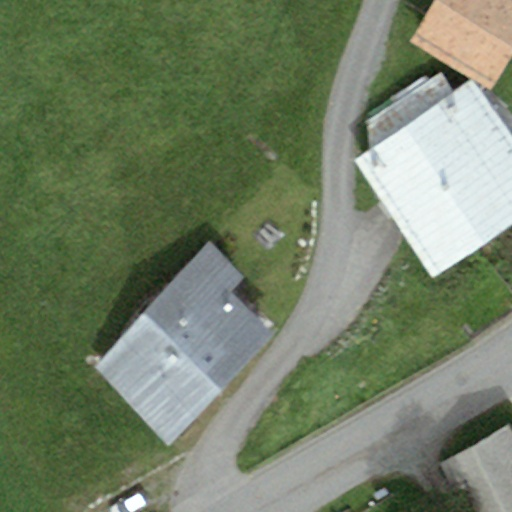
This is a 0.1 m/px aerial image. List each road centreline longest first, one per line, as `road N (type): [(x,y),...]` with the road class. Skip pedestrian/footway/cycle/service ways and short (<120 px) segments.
road 1 (track): [(228,511),(214,482),(214,453),(320,295),(335,238),(345,94),(381,0)]
road 2 (tertiary): [(511,361),(246,511)]
